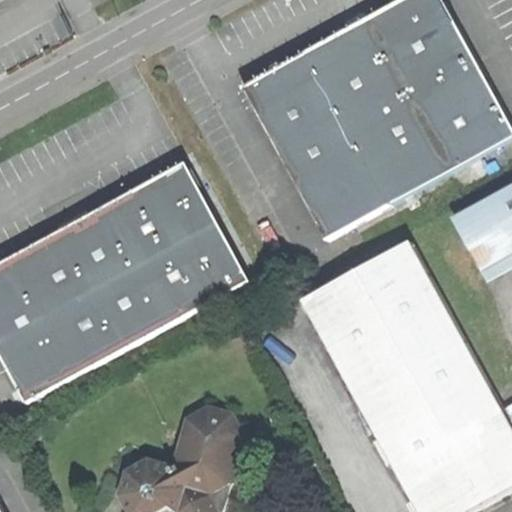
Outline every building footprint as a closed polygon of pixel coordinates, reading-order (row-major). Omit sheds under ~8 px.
[(458,173),(511,142),(511,110),(451,0),(406,0),(338,38),(233,95),(312,243),(317,252),(361,227),(458,173)] [(0,341),(33,404),(256,282),(189,161),(94,214),(90,210),(76,218),(63,225),(66,231),(0,266),(0,341)] [(511,190),(462,217),(491,273),(511,261),(511,190)] [(478,511),(480,511),(511,493),(511,404),(505,393),(422,238),(292,309),(403,511),(478,511)] [(242,407),(216,399),(198,410),(179,459),(157,454),(134,469),(127,494),(138,511),(177,511),(184,508),(186,511),(227,511),(231,502),(252,428),(242,407)]
